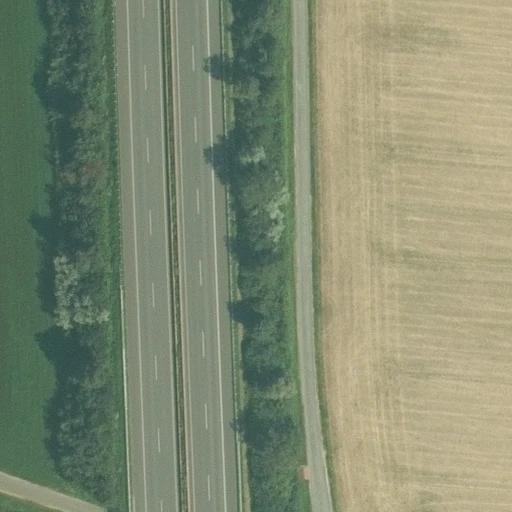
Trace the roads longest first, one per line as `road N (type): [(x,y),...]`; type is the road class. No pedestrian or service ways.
road 1 (unclassified): [(300,0),(323,511)]
road 2 (motorway): [(137,0),(156,511)]
road 3 (motorway): [(219,511),(203,0)]
